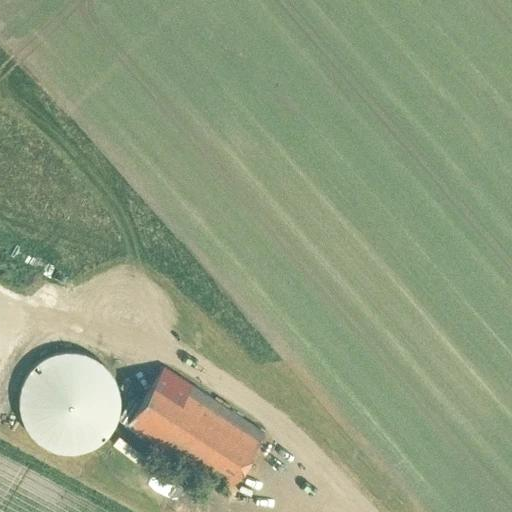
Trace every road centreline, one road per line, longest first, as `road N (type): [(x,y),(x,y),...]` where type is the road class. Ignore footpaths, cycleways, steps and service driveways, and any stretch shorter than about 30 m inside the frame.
road 1 (track): [(360,511),(249,403),(170,355)]
road 2 (track): [(139,296),(170,355),(124,352),(105,342),(96,323),(108,294),(129,292)]
